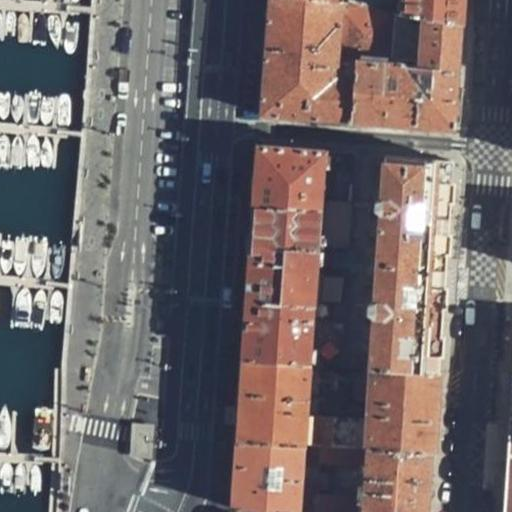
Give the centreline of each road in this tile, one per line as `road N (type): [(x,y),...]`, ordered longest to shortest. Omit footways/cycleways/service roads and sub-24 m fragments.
road 1 (tertiary): [(216,128),(185,511)]
road 2 (tertiary): [(467,511),(491,147)]
road 3 (residential): [(491,147),(216,128)]
road 4 (tertiary): [(225,0),(216,128)]
